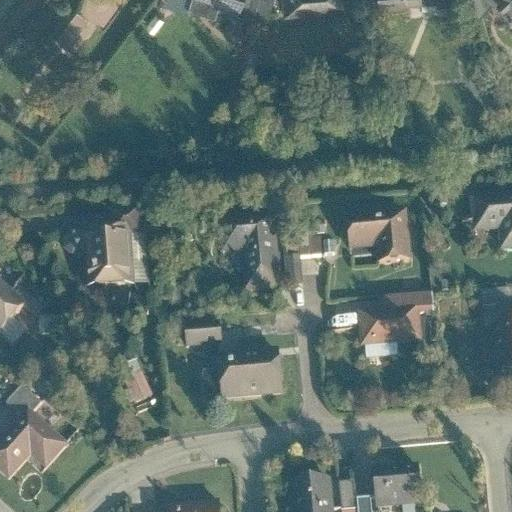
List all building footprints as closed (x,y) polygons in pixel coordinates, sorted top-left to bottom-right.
[(239,0),(187,0),(186,4),(214,13),(217,0),(237,7),(239,0)] [(268,19),(272,0),(242,0),(239,12),(268,19)] [(348,0),(282,0),(283,12),(349,7),(348,0)] [(511,0),(491,0),(511,20),(511,0)] [(68,43),(89,16),(77,7),(56,34),(68,43)] [(511,202),(471,206),(474,238),(497,236),(500,258),(511,256),(511,202)] [(140,212),(109,214),(110,233),(125,232),(141,231),(140,212)] [(415,267),(407,214),(344,222),(349,255),(382,250),(385,271),(415,267)] [(285,290),(280,216),(217,220),(219,259),(247,257),(250,293),(285,290)] [(129,288),(125,232),(110,233),(63,237),(65,260),(83,258),(85,292),(129,288)] [(322,238),(296,239),(296,256),(322,254),(322,238)] [(302,258),(285,258),(286,286),(302,286),(302,258)] [(52,299),(25,277),(16,287),(43,309),(52,299)] [(0,336),(24,308),(0,288),(0,336)] [(511,319),(509,293),(478,296),(481,322),(511,319)] [(432,298),(381,301),(381,315),(419,312),(433,311),(432,298)] [(381,315),(358,318),(360,351),(422,345),(419,312),(381,315)] [(511,375),(511,326),(492,329),(497,377),(511,375)] [(218,349),(216,327),(180,331),(183,353),(218,349)] [(281,396),(276,356),(217,364),(222,404),(281,396)] [(145,372),(126,380),(136,404),(155,396),(145,372)] [(42,402),(24,386),(4,408),(21,424),(28,417),(42,402)] [(64,451),(28,417),(21,424),(0,445),(0,481),(4,486),(29,460),(42,473),(64,451)] [(389,511),(418,509),(413,469),(369,474),(373,511),(389,511)] [(332,511),(329,483),(291,488),(294,511),(332,511)] [(354,504),(350,485),(337,487),(340,511),(350,511),(355,511),(354,504)] [(354,511),(368,511),(367,502),(354,504),(355,511),(354,511)]
